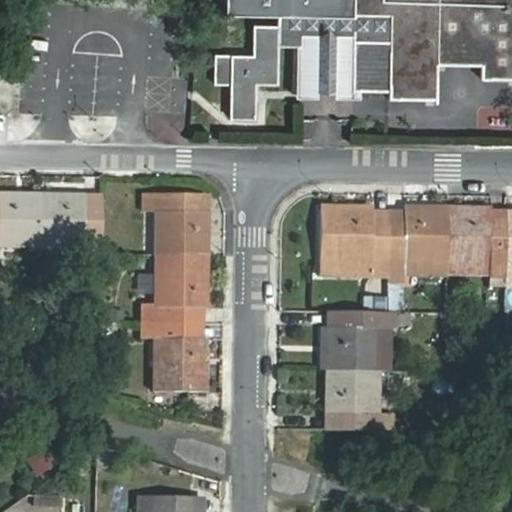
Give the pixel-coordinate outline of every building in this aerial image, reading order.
[(278,14),(278,28),(256,27),(255,58),(217,57),(217,82),(233,82),(233,116),(254,116),(254,82),(276,82),(276,45),(303,46),(303,35),(355,36),(354,89),(390,90),(390,97),(436,97),(437,64),(483,65),(483,78),(511,77),(511,0),(226,0),(227,14),(278,14)] [(302,97),(354,98),(354,89),(355,36),(303,35),(303,46),(302,97)] [(0,246),(41,247),(41,194),(0,193),(0,246)] [(41,194),(41,247),(84,247),(84,258),(99,258),(100,208),(84,208),(85,195),(41,194)] [(100,208),(100,195),(85,195),(84,208),(100,208)] [(160,196),(144,196),(144,212),(155,212),(160,212),(160,196)] [(195,196),(160,196),(160,212),(155,212),(155,255),(208,256),(208,212),(195,212),(195,196)] [(195,212),(208,212),(208,197),(195,196),(195,212)] [(322,209),(321,262),(373,262),(373,275),(389,275),(389,274),(389,263),(390,223),(374,222),(374,212),(374,209),(322,209)] [(389,274),(404,274),(448,275),(448,265),(449,210),(405,210),(405,213),(405,223),(390,223),(389,263),(389,274)] [(491,266),(490,286),(506,286),(507,224),(492,224),(492,214),(492,211),(449,210),(448,265),(491,266)] [(390,223),(390,213),(374,212),(374,222),(390,223)] [(405,223),(405,213),(390,213),(390,223),(405,223)] [(507,224),(508,214),(492,214),(492,224),(507,224)] [(208,256),(155,255),(155,308),(142,308),(142,323),(195,323),(195,308),(203,308),(208,308),(208,256)] [(373,262),(321,262),(321,274),(373,275),(373,262)] [(448,275),(447,285),(490,286),(491,266),(448,265),(448,275)] [(389,274),(389,275),(389,312),(405,312),(404,274),(389,274)] [(195,323),(203,323),(203,308),(195,308),(195,323)] [(381,326),(392,326),(412,326),(412,313),(405,312),(389,312),(341,311),(341,327),(331,327),(328,327),(327,370),(380,371),(381,326)] [(341,311),(331,311),(331,327),(341,327),(341,311)] [(154,338),(154,391),(207,391),(207,339),(203,339),(195,339),(195,323),(142,323),(142,338),(154,338)] [(195,339),(203,339),(203,323),(195,323),(195,339)] [(392,326),(381,326),(380,371),(391,371),(392,326)] [(339,430),(394,430),(394,416),(380,416),(380,371),(327,370),(327,414),(340,414),(339,430)] [(339,430),(340,414),(327,414),(326,429),(339,430)] [(63,492),(36,491),(35,506),(63,507),(63,492)] [(190,511),(191,497),(156,496),(155,511),(190,511)]
